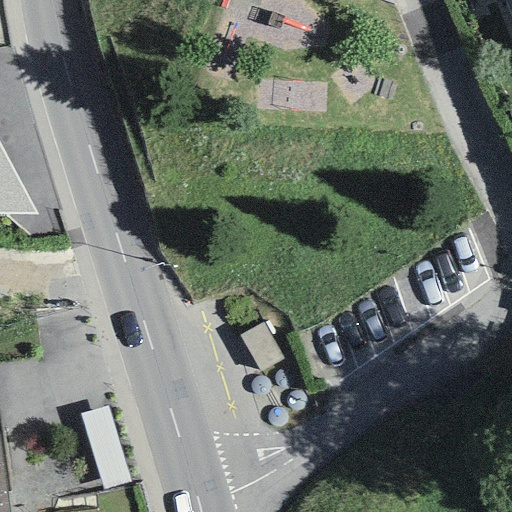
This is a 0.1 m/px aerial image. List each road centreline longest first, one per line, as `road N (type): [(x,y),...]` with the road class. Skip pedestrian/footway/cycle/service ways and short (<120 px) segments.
road 1 (tertiary): [(46,0),(195,503)]
road 2 (residential): [(195,503),(258,479),(511,306)]
road 3 (residential): [(511,203),(418,0)]
